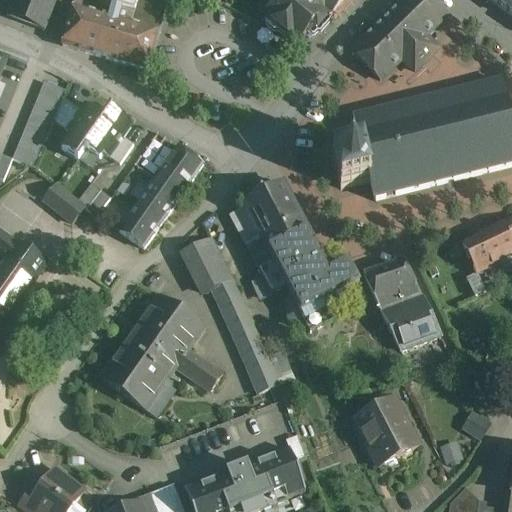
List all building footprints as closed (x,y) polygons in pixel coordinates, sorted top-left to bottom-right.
[(14,0),(7,19),(45,33),(57,0),(14,0)] [(101,0),(101,2),(114,5),(110,19),(132,25),(138,0),(101,0)] [(146,0),(138,0),(132,25),(157,33),(164,5),(146,0)] [(305,0),(280,0),(264,19),(293,44),(294,42),(299,46),(311,32),(316,36),(319,35),(327,26),(327,23),(322,19),(325,16),(305,0)] [(305,0),(325,16),(331,21),(349,0),(305,0)] [(429,0),(408,0),(352,54),(380,83),(402,62),(425,40),(447,18),(429,0)] [(511,0),(489,0),(511,17),(511,0)] [(110,19),(72,9),(62,47),(110,62),(146,72),(157,33),(132,25),(110,19)] [(425,40),(402,62),(414,75),(437,52),(425,40)] [(511,127),(501,83),(354,120),(362,152),(332,159),(340,192),(370,185),(374,204),(511,169),(511,127)] [(45,85),(40,95),(62,105),(64,101),(67,94),(45,85)] [(40,95),(36,107),(57,116),(62,105),(40,95)] [(36,107),(31,118),(53,127),(54,124),(57,116),(36,107)] [(86,109),(68,134),(72,136),(62,151),(78,163),(86,152),(106,123),(105,123),(86,109)] [(111,115),(105,123),(106,123),(86,152),(99,161),(103,155),(109,160),(131,129),(111,115)] [(31,118),(26,129),(48,138),(53,127),(31,118)] [(26,129),(22,140),(44,149),(48,138),(26,129)] [(22,140),(17,151),(39,160),(44,149),(22,140)] [(203,168),(179,150),(155,183),(180,201),(203,168)] [(39,160),(17,151),(13,162),(29,169),(35,171),(39,160)] [(13,162),(2,157),(0,161),(0,182),(3,184),(13,162)] [(180,201),(155,183),(137,209),(162,226),(179,202),(180,202),(180,201)] [(104,213),(111,195),(88,187),(82,205),(104,213)] [(283,187),(243,209),(261,243),(267,255),(307,234),(283,187)] [(84,212),(56,189),(44,204),(44,205),(48,200),(75,222),(72,226),(72,227),(84,212)] [(137,209),(119,234),(144,252),(162,226),(137,209)] [(244,211),(230,219),(247,251),(261,243),(244,211)] [(511,222),(462,247),(476,277),(477,278),(478,278),(511,261),(511,222)] [(348,265),(329,275),(307,234),(267,255),(273,266),(285,290),(300,318),(322,307),(360,288),(348,265)] [(0,235),(0,331),(47,266),(18,245),(17,247),(0,235)] [(266,363),(238,297),(210,242),(181,257),(201,296),(207,297),(212,294),(258,398),(271,393),(278,390),(275,383),(266,363)] [(417,288),(404,265),(364,279),(394,343),(395,342),(434,329),(415,289),(417,288)] [(285,290),(273,266),(258,274),(271,297),(285,290)] [(244,276),(234,280),(244,302),(254,297),(244,276)] [(476,277),(467,282),(476,300),(486,295),(478,278),(477,278),(476,277)] [(158,299),(100,383),(146,415),(169,382),(175,373),(188,354),(204,332),(158,299)] [(322,307),(300,318),(310,337),(332,326),(322,307)] [(434,329),(395,342),(401,353),(440,340),(434,329)] [(223,378),(188,354),(175,373),(210,397),(223,378)] [(290,377),(280,356),(266,363),(275,383),(290,377)] [(169,382),(146,415),(156,422),(179,389),(169,382)] [(278,390),(271,393),(275,403),(283,400),(278,390)] [(395,403),(355,424),(379,470),(419,450),(395,403)] [(447,467),(463,461),(457,443),(441,449),(447,467)] [(186,494),(193,511),(266,511),(306,498),(290,456),(186,494)] [(70,511),(83,496),(55,474),(34,502),(33,503),(45,511),(70,511)] [(511,511),(511,492),(503,491),(500,511),(511,511)] [(466,492),(451,508),(450,511),(470,511),(471,511),(478,503),(466,492)] [(45,511),(33,503),(34,502),(29,498),(19,510),(21,511),(45,511)] [(155,511),(150,498),(131,505),(133,510),(141,507),(142,511),(155,511)] [(478,503),(471,511),(470,511),(478,511),(480,505),(478,503)]
